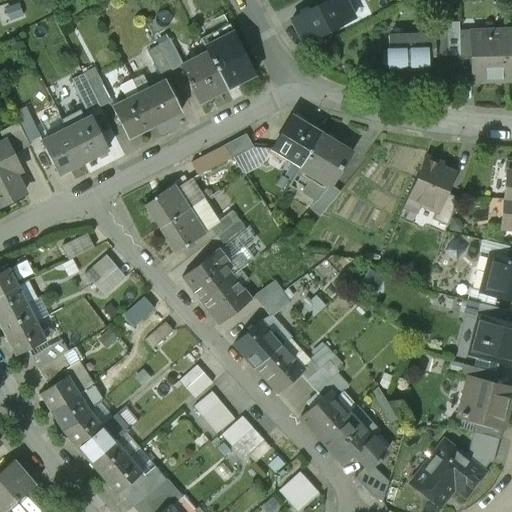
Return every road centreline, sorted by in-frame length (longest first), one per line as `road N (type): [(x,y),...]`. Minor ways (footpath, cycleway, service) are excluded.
road 1 (residential): [(88,196),(345,489),(356,511)]
road 2 (residential): [(297,84),(88,196)]
road 3 (residential): [(511,126),(407,121),(297,84)]
road 4 (residential): [(0,384),(93,511)]
